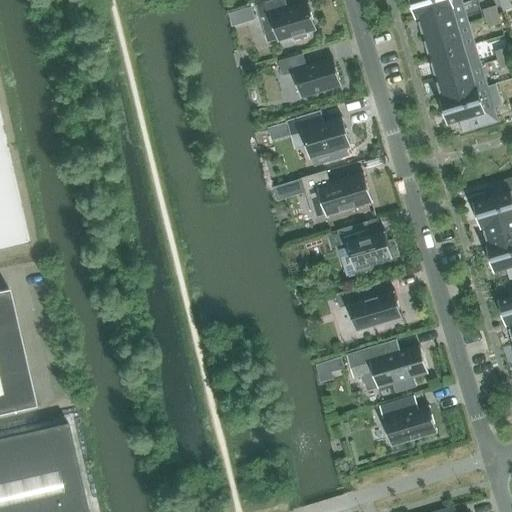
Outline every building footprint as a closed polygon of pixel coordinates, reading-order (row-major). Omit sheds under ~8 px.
[(284,0),(275,0),(257,6),(261,18),(268,42),(278,39),(279,42),(279,41),(294,37),(295,40),(307,36),(306,33),(316,30),(317,30),(309,3),(308,3),(288,9),(284,0)] [(419,17),(418,16),(463,3),(461,0),(410,0),(416,18),(419,17)] [(463,3),(418,16),(419,17),(421,26),(420,26),(423,37),(469,24),(463,3)] [(486,18),(499,14),(496,6),(483,9),(486,18)] [(252,7),(243,10),(246,22),(255,19),(252,7)] [(499,14),(486,18),(489,27),(501,23),(499,14)] [(469,24),(423,37),(427,49),(428,48),(431,58),(475,44),(469,24)] [(436,79),(481,65),(475,44),(431,58),(434,67),(432,67),(436,79)] [(498,60),(511,56),(508,47),(496,51),(498,60)] [(306,66),(303,54),(280,61),(284,74),(293,72),(301,97),(342,85),(334,58),(306,66)] [(498,60),(501,69),(511,65),(511,58),(511,56),(498,60)] [(481,65),(436,79),(439,90),(440,90),(443,98),(443,99),(488,86),(481,65)] [(443,98),(441,99),(448,123),(460,120),(463,132),(498,121),(488,86),(443,99),(443,98)] [(0,248),(30,242),(0,112),(0,248)] [(288,122),(292,135),(303,132),(311,157),(351,145),(343,118),(324,124),(321,112),(288,122)] [(303,179),(315,217),(326,214),(326,215),(328,215),(371,201),(371,202),(373,202),(364,174),(363,174),(363,175),(330,185),(326,172),(303,179)] [(483,227),(483,226),(511,217),(511,178),(488,186),(492,197),(474,203),(481,227),(483,227)] [(511,217),(483,226),(483,227),(486,237),(487,237),(489,246),(490,247),(511,239),(511,217)] [(366,222),(338,230),(342,245),(348,243),(357,275),(372,270),(374,263),(399,256),(394,239),(389,240),(386,231),(370,235),(366,222)] [(338,230),(329,233),(334,247),(342,245),(338,230)] [(511,239),(490,247),(489,246),(487,247),(494,271),(506,268),(510,279),(511,278),(511,239)] [(374,283),(336,294),(340,308),(349,305),(357,331),(403,317),(395,290),(377,296),(374,283)] [(511,322),(511,283),(507,285),(511,297),(499,300),(506,325),(509,324),(509,323),(511,322)] [(0,289),(0,413),(35,405),(8,288),(0,289)] [(369,349),(348,356),(354,377),(363,375),(373,372),(378,387),(393,383),(396,392),(416,386),(413,377),(428,372),(420,346),(400,352),(399,352),(393,349),(392,342),(369,349)] [(341,358),(328,361),(332,373),(345,369),(341,358)] [(414,396),(380,406),(384,419),(392,446),(438,432),(430,405),(414,410),(410,397),(414,396)] [(0,511),(87,511),(67,422),(0,437),(0,511)]
